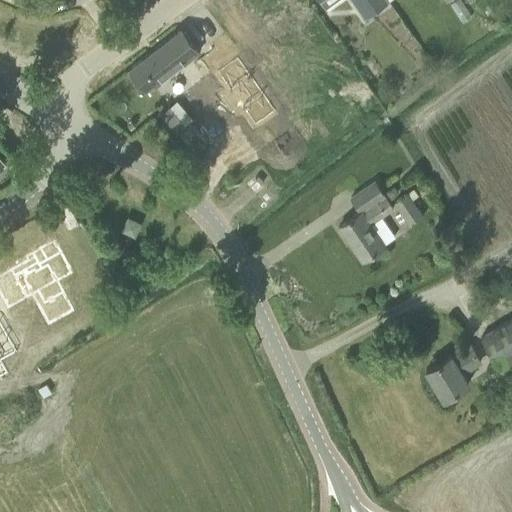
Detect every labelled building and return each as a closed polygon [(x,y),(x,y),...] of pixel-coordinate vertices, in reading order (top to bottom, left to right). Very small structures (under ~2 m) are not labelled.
[(320,0),(325,6),(333,0),(351,0),(364,17),(387,0),(320,0)] [(155,86),(200,51),(182,28),(128,69),(144,90),(153,83),(155,86)] [(219,42),(213,46),(222,57),(227,53),(219,42)] [(360,211),(339,225),(362,259),(396,236),(381,216),(394,207),(374,181),(351,197),(360,211)] [(393,202),(408,224),(422,214),(412,199),(418,194),(413,188),(393,202)] [(24,255),(0,268),(0,294),(5,303),(34,286),(41,298),(59,287),(53,275),(68,266),(50,235),(22,251),(24,255)] [(511,317),(479,337),(505,379),(511,374),(511,317)] [(0,371),(7,367),(0,356),(0,354),(15,346),(0,320),(0,371)] [(426,369),(444,398),(469,383),(464,373),(482,362),(469,343),(426,369)] [(46,384),(39,388),(43,396),(50,392),(46,384)]
